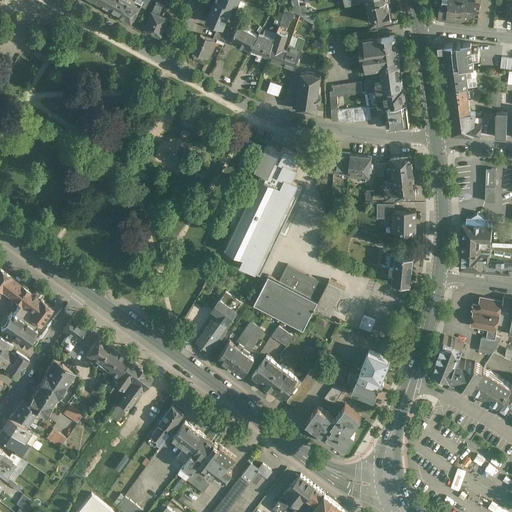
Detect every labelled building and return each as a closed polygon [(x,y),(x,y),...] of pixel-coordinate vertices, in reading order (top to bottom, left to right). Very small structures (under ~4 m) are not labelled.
[(112,0),(94,0),(102,4),(101,5),(106,8),(106,7),(108,8),(112,0)] [(112,0),(108,8),(119,14),(126,0),(112,0)] [(126,0),(119,14),(125,18),(124,19),(130,23),(131,21),(132,21),(138,10),(144,0),(143,0),(126,0)] [(144,0),(138,10),(143,13),(149,3),(144,0)] [(232,4),(222,0),(214,0),(207,19),(223,26),(232,4)] [(298,0),(291,0),(294,12),(302,16),(299,6),(298,0)] [(377,0),(367,3),(371,23),(383,20),(383,19),(392,17),(390,8),(389,8),(386,0),(377,0)] [(440,0),(439,11),(443,15),(455,17),(456,18),(459,18),(460,17),(463,18),(472,19),(474,19),(479,15),(480,5),(475,4),(475,0),(440,0)] [(156,2),(145,27),(153,30),(152,32),(160,36),(168,17),(161,13),(162,11),(163,12),(166,6),(156,2)] [(282,18),(278,31),(277,31),(275,38),(268,58),(282,63),(287,50),(283,49),(288,34),(285,33),(288,22),(290,23),(294,12),(285,7),(282,17),(282,18)] [(307,16),(306,16),(305,19),(313,24),(317,14),(312,15),(307,16)] [(249,26),(241,22),(235,33),(231,40),(232,40),(249,49),(257,34),(248,29),(249,26)] [(230,31),(219,26),(217,32),(227,36),(230,31)] [(295,48),(288,45),(287,50),(282,63),(282,64),(295,68),(304,40),(305,40),(308,32),(301,29),(295,48)] [(377,29),(357,33),(358,39),(373,37),(374,39),(378,38),(377,29)] [(227,36),(224,42),(230,44),(232,40),(231,40),(235,33),(230,31),(227,36)] [(227,36),(217,32),(214,37),(224,42),(227,36)] [(275,38),(259,33),(249,51),(268,58),(275,38)] [(214,40),(200,34),(194,50),(208,56),(214,40)] [(378,38),(374,39),(373,37),(358,39),(361,56),(367,55),(367,54),(398,50),(396,35),(395,36),(395,35),(395,36),(382,38),(382,37),(378,38)] [(471,43),(453,45),(452,43),(439,45),(442,65),(447,64),(447,66),(451,66),(451,65),(451,64),(455,63),(455,64),(459,63),(473,62),(471,43)] [(398,50),(367,54),(367,55),(369,68),(400,64),(398,50)] [(334,59),(327,60),(329,71),(336,70),(334,59)] [(400,64),(369,68),(369,69),(373,68),(376,90),(403,86),(400,64)] [(459,65),(451,65),(451,66),(447,66),(447,64),(442,65),(445,86),(468,88),(466,69),(460,69),(459,65)] [(316,74),(305,73),(305,74),(301,74),(300,81),(299,89),(299,90),(297,108),(302,109),(309,110),(315,111),(316,103),(320,103),(321,96),(317,96),(318,92),(319,83),(320,76),(316,76),(316,74)] [(279,95),(282,84),(270,81),(267,92),(279,95)] [(360,82),(332,86),(333,91),(330,91),(330,97),(337,96),(362,92),(360,82)] [(376,90),(367,91),(370,106),(386,104),(406,101),(404,86),(376,90)] [(445,86),(444,86),(446,95),(448,112),(471,112),(468,94),(469,94),(468,88),(445,86)] [(501,92),(490,90),(489,105),(500,106),(501,92)] [(337,96),(330,97),(332,120),(338,119),(337,110),(338,110),(337,96)] [(406,101),(386,104),(390,127),(409,124),(406,101)] [(369,105),(338,110),(337,110),(338,119),(338,121),(345,120),(346,121),(371,118),(369,105)] [(471,112),(448,112),(452,134),(474,135),(474,133),(481,133),(481,124),(475,124),(476,112),(471,112)] [(507,112),(497,112),(496,137),(506,138),(507,112)] [(261,134),(263,129),(255,126),(253,131),(261,134)] [(281,151),(267,144),(255,169),(262,172),(260,176),(259,175),(258,176),(259,176),(252,192),(271,201),(271,202),(270,201),(263,217),(263,218),(263,217),(245,256),(244,256),(240,264),(260,274),(277,237),(272,235),(278,224),(282,226),(282,225),(283,226),(300,189),(296,187),(297,183),(297,182),(291,180),(297,168),(293,166),(298,154),(283,147),(281,151)] [(336,151),(321,150),(321,156),(320,167),(319,167),(328,168),(328,171),(334,172),(336,151)] [(351,153),(336,151),(334,172),(343,173),(342,178),(348,179),(351,153)] [(366,154),(351,153),(348,179),(349,172),(356,173),(356,174),(361,175),(361,179),(366,180),(367,174),(370,174),(371,168),(372,168),(372,163),(371,163),(371,159),(372,155),(366,154)] [(410,153),(404,153),(404,154),(391,156),(393,176),(394,176),(414,174),(414,172),(415,172),(413,155),(410,153)] [(321,156),(313,155),(312,166),(320,167),(321,156)] [(386,163),(377,162),(376,175),(384,176),(386,163)] [(496,169),(486,168),(485,201),(495,201),(496,169)] [(414,174),(394,176),(393,176),(394,185),(385,185),(385,197),(395,196),(395,197),(416,193),(414,174)] [(374,190),(366,190),(365,201),(373,201),(374,190)] [(252,193),(245,208),(239,205),(231,222),(237,225),(234,231),(233,231),(232,231),(234,231),(226,247),(225,247),(244,256),(245,256),(263,217),(263,218),(263,217),(270,201),(271,202),(271,201),(252,192),(251,192),(252,193)] [(394,203),(377,203),(377,217),(394,217),(394,210),(394,203)] [(394,210),(394,217),(394,231),(404,231),(404,232),(416,232),(416,210),(394,210)] [(461,222),(460,250),(490,251),(491,222),(488,222),(488,217),(483,217),(477,212),(472,217),(467,217),(466,222),(461,222)] [(299,236),(295,234),(292,241),(295,243),(294,245),(293,248),(300,252),(308,234),(301,231),(299,233),(300,234),(299,236)] [(511,260),(490,258),(490,251),(460,250),(460,268),(483,270),(511,272),(511,260)] [(414,255),(395,254),(394,264),(390,264),(390,265),(389,274),(393,275),(392,282),(393,282),(410,283),(411,283),(414,255)] [(326,284),(288,264),(279,280),(269,274),(254,302),(304,328),(314,308),(326,284)] [(39,299),(36,296),(37,294),(38,293),(37,291),(36,290),(35,290),(34,289),(33,290),(32,291),(0,267),(0,288),(2,290),(4,291),(20,303),(27,308),(27,307),(31,310),(27,314),(38,323),(41,324),(53,307),(40,297),(39,299)] [(345,287),(329,279),(326,284),(314,308),(315,309),(316,307),(331,315),(332,314),(330,314),(344,287),(345,288),(345,287)] [(410,283),(393,282),(393,286),(409,292),(410,283)] [(226,291),(220,299),(220,298),(213,309),(218,313),(198,341),(209,348),(212,345),(215,347),(227,330),(226,329),(227,327),(225,325),(236,310),(241,302),(226,291)] [(502,300),(482,296),(480,303),(476,303),(472,325),(476,326),(488,328),(486,337),(495,339),(496,335),(502,300)] [(511,321),(511,296),(506,296),(502,312),(507,313),(505,320),(506,320),(505,322),(511,323),(511,321)] [(27,308),(20,303),(13,313),(11,312),(8,316),(7,315),(2,322),(3,323),(0,327),(3,328),(2,330),(7,333),(8,332),(9,333),(9,334),(17,340),(17,339),(19,340),(18,341),(23,345),(24,343),(26,345),(29,341),(30,342),(35,334),(34,334),(37,330),(35,328),(38,323),(27,314),(31,310),(27,307),(27,308)] [(86,328),(72,318),(72,317),(71,318),(72,318),(63,329),(63,330),(69,334),(66,338),(74,344),(77,340),(78,341),(78,340),(86,328),(87,328),(86,327),(86,328)] [(253,332),(232,364),(243,372),(254,356),(249,352),(265,329),(258,324),(253,332)] [(293,336),(278,325),(272,335),(287,346),(293,336)] [(235,343),(230,339),(220,355),(232,364),(253,332),(246,327),(235,343)] [(436,354),(438,354),(456,361),(459,354),(464,342),(444,334),(436,354)] [(13,345),(0,335),(0,346),(2,348),(3,346),(9,351),(13,345)] [(486,337),(482,337),(479,350),(492,353),(502,337),(496,335),(495,339),(486,337)] [(110,345),(98,336),(86,352),(95,359),(93,362),(96,365),(98,361),(110,345)] [(66,338),(65,337),(60,344),(70,350),(74,344),(66,338)] [(74,344),(70,350),(68,353),(74,357),(80,348),(74,344)] [(110,345),(98,361),(112,371),(124,355),(110,345)] [(29,359),(16,350),(14,354),(9,351),(3,346),(2,348),(0,351),(0,353),(23,368),(29,359)] [(391,357),(369,350),(361,369),(382,379),(391,357)] [(23,368),(0,353),(0,366),(4,369),(17,377),(23,368)] [(460,377),(472,384),(484,366),(475,361),(473,363),(459,354),(456,361),(438,354),(433,366),(443,370),(443,371),(451,374),(452,376),(455,376),(459,379),(460,377)] [(124,355),(112,371),(116,374),(112,380),(120,385),(123,387),(130,378),(131,379),(141,366),(128,358),(124,355)] [(298,378),(267,355),(252,375),(283,398),(298,378)] [(74,371),(53,358),(45,371),(47,372),(66,384),(74,371)] [(88,358),(46,416),(55,422),(73,396),(86,378),(96,365),(93,362),(88,358)] [(331,371),(322,365),(318,371),(327,377),(331,371)] [(151,374),(141,366),(131,379),(133,380),(141,386),(142,387),(151,374)] [(498,401),(511,384),(484,366),(472,384),(498,401)] [(312,368),(287,401),(297,408),(321,374),(312,368)] [(382,379),(361,369),(358,378),(355,376),(354,380),(356,381),(353,389),(374,398),(378,388),(381,387),(384,381),(382,379)] [(66,384),(47,372),(27,402),(44,414),(48,408),(46,406),(49,403),(50,404),(55,397),(57,398),(66,384)] [(101,389),(86,378),(73,396),(88,408),(101,389)] [(106,379),(100,387),(105,390),(107,388),(111,382),(106,379)] [(111,382),(107,388),(113,392),(116,387),(118,388),(120,385),(112,380),(111,382)] [(133,380),(119,401),(126,406),(141,386),(133,380)] [(162,382),(150,397),(150,398),(155,401),(162,406),(166,409),(178,394),(162,382)] [(335,383),(325,396),(334,403),(344,389),(335,383)] [(498,401),(511,410),(511,383),(511,384),(498,401)] [(27,402),(22,398),(12,412),(26,422),(28,423),(31,418),(38,423),(44,414),(27,402)] [(126,406),(119,401),(114,409),(121,414),(126,406)] [(162,406),(155,401),(152,405),(149,409),(156,414),(162,406)] [(425,401),(416,415),(423,419),(431,405),(425,401)] [(83,413),(69,403),(63,412),(77,422),(83,413)] [(336,417),(318,405),(306,421),(326,436),(328,433),(343,445),(344,444),(343,444),(348,437),(351,439),(355,432),(352,429),(356,424),(354,422),(360,414),(346,403),(336,417)] [(173,404),(159,423),(160,423),(151,435),(162,442),(184,412),(173,404)] [(26,422),(12,412),(9,416),(23,426),(26,422)] [(9,416),(3,426),(17,435),(24,440),(31,444),(37,435),(23,426),(9,416)] [(206,436),(186,421),(174,437),(186,445),(178,456),(186,462),(206,436)] [(17,435),(3,426),(0,430),(0,436),(6,440),(11,443),(17,435)] [(67,437),(53,427),(46,436),(60,446),(67,437)] [(24,440),(17,435),(11,443),(18,448),(17,450),(21,452),(24,448),(20,446),(24,440)] [(214,442),(206,436),(186,462),(179,472),(183,475),(181,478),(180,477),(172,487),(177,491),(187,478),(214,442)] [(219,446),(214,442),(187,478),(204,491),(210,483),(203,479),(206,475),(203,473),(205,471),(209,474),(209,473),(212,475),(214,475),(217,471),(227,479),(232,471),(228,468),(236,458),(220,446),(219,446)] [(13,457),(7,453),(0,462),(0,464),(10,471),(13,467),(15,464),(10,460),(13,457)] [(251,463),(241,475),(249,481),(251,479),(259,469),(258,468),(251,463)] [(271,470),(262,463),(258,468),(259,469),(263,473),(267,475),(271,470)] [(10,471),(0,464),(0,470),(3,472),(7,475),(10,471)] [(259,469),(251,479),(256,482),(263,473),(259,469)] [(127,470),(115,486),(123,492),(135,476),(127,470)] [(300,473),(283,493),(300,506),(304,500),(307,496),(315,485),(300,473)] [(212,511),(225,511),(249,481),(241,475),(212,511)] [(15,487),(9,482),(5,487),(11,492),(15,487)] [(325,492),(315,485),(307,496),(310,499),(313,500),(316,503),(325,492)] [(10,494),(6,491),(0,499),(4,502),(10,494)] [(350,510),(325,492),(316,503),(311,510),(312,510),(314,511),(348,511),(350,510)] [(114,511),(91,493),(75,511),(114,511)] [(120,493),(113,502),(117,505),(124,495),(120,493)] [(283,493),(277,502),(275,501),(273,504),(272,505),(273,507),(278,511),(280,508),(284,511),(294,511),(300,506),(283,493)] [(130,511),(136,504),(124,495),(117,505),(125,511),(130,511)] [(313,500),(305,511),(309,511),(312,510),(311,510),(316,503),(313,500)]
